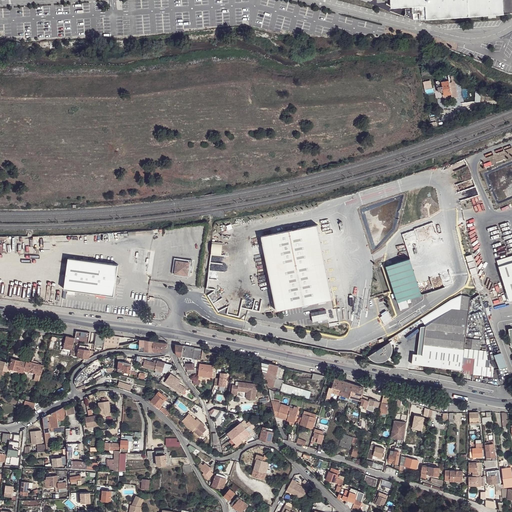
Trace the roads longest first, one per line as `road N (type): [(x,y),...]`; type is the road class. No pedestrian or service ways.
road 1 (unknown): [(414,179),(244,233),(236,258),(253,296)]
road 2 (secondary): [(511,402),(272,355)]
road 3 (residential): [(278,445),(495,511)]
road 4 (unclassified): [(316,0),(463,38),(511,24)]
road 5 (unknown): [(383,326),(461,284),(454,220)]
road 6 (unknown): [(192,301),(200,241),(194,235),(160,241),(157,289)]
road 7 (residential): [(179,435),(143,400),(110,388),(74,393)]
road 8 (residential): [(74,393),(75,373),(101,355),(170,350)]
